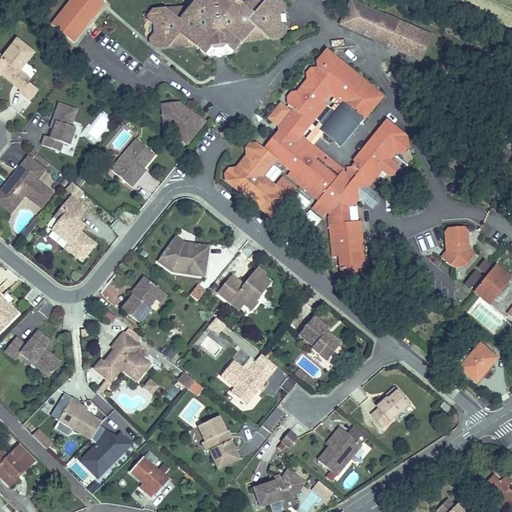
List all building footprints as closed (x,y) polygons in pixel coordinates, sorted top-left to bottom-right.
[(73,42),(104,3),(100,0),(72,0),(52,25),(73,42)] [(283,5),(278,1),(243,3),(243,0),(196,0),(196,1),(191,7),(153,10),(148,15),(149,19),(154,24),(155,33),(150,39),(150,43),(156,47),(194,45),(208,57),(230,55),(242,41),(281,38),(285,32),(285,29),(279,24),(279,15),(284,9),(283,5)] [(351,0),(340,25),(353,30),(355,26),(375,35),(373,39),(420,60),(431,36),(382,14),(380,18),(362,10),(364,6),(351,0)] [(382,14),(364,6),(362,10),(380,18),(382,14)] [(285,29),(290,23),(289,14),(284,9),(279,15),(279,24),(285,29)] [(353,30),(373,39),(375,35),(355,26),(353,30)] [(34,53),(24,46),(17,40),(2,58),(0,55),(0,73),(4,73),(16,83),(23,74),(19,71),(34,53)] [(366,276),(360,221),(350,222),(348,207),(352,206),(359,198),(358,192),(362,187),(368,187),(382,170),(387,174),(393,174),(397,170),(395,164),(390,160),(396,152),(404,152),(409,146),(407,138),(386,121),(354,161),(356,163),(352,167),(347,168),(349,175),(343,171),(344,169),(314,145),(324,133),(338,145),(343,145),(360,124),(362,126),(365,122),(363,121),(383,97),(327,51),(317,62),(318,69),(311,69),(307,74),(308,80),(298,92),(292,93),(288,98),(288,105),(295,110),(263,148),(257,143),(250,144),(247,148),(247,156),(237,168),(230,169),(226,173),(227,181),(270,216),(275,216),(297,189),(283,178),(276,186),(263,176),(276,159),(291,171),(290,172),(315,193),(313,195),(319,200),(312,208),(323,217),(328,212),(331,214),(328,217),(332,258),(339,257),(341,278),(366,276)] [(4,73),(0,73),(21,90),(28,81),(29,82),(31,80),(23,74),(16,83),(4,73)] [(29,101),(38,90),(28,81),(21,90),(19,92),(29,101)] [(59,104),(53,121),(56,122),(54,129),(51,138),(45,136),(42,145),(60,152),(63,143),(70,145),(76,128),(71,127),(77,110),(59,104)] [(162,106),(164,126),(187,144),(205,122),(189,110),(187,110),(180,104),(162,106)] [(295,110),(288,105),(286,109),(281,104),(269,119),(280,128),(295,110)] [(511,107),(507,108),(501,115),(501,123),(507,129),(506,132),(511,138),(511,107)] [(155,156),(136,140),(116,164),(123,170),(118,176),(132,188),(137,181),(135,179),(143,169),(155,156)] [(31,153),(46,166),(48,163),(33,151),(31,153)] [(12,177),(2,190),(3,198),(11,205),(19,204),(25,196),(41,209),(53,193),(37,181),(45,171),(28,157),(16,172),(19,174),(15,180),(12,177)] [(111,170),(118,176),(123,170),(116,164),(111,170)] [(146,171),(143,169),(135,179),(137,181),(146,171)] [(288,175),(313,195),(315,193),(290,172),(288,175)] [(72,182),(67,189),(78,198),(83,192),(72,182)] [(358,192),(359,198),(372,209),(382,198),(368,187),(362,187),(358,192)] [(2,190),(0,191),(0,204),(11,214),(19,204),(11,205),(3,198),(2,190)] [(86,257),(96,245),(80,232),(79,222),(89,210),(72,197),(62,209),(67,213),(53,231),(70,244),(67,248),(77,257),(80,253),(86,257)] [(56,216),(61,220),(67,213),(62,209),(56,216)] [(37,217),(30,225),(34,229),(41,221),(37,217)] [(30,225),(22,236),(26,239),(34,229),(30,225)] [(446,232),(448,250),(441,258),(452,267),(466,266),(475,256),(469,250),(467,231),(463,227),(449,228),(446,232)] [(176,238),(173,242),(183,248),(192,250),(193,245),(185,243),(176,238)] [(209,247),(193,245),(192,250),(183,248),(173,242),(162,258),(175,267),(183,268),(182,273),(205,277),(209,247)] [(83,261),(86,257),(80,253),(77,257),(83,261)] [(173,272),(182,273),(183,268),(175,267),(162,258),(159,262),(173,272)] [(490,265),(484,260),(478,268),(484,273),(490,265)] [(495,266),(474,291),(490,304),(511,278),(495,266)] [(232,276),(218,294),(230,304),(235,298),(252,311),(258,303),(256,302),(271,283),(263,277),(265,274),(258,269),(244,286),(232,276)] [(470,289),(480,276),(475,272),(465,285),(470,289)] [(160,290),(144,277),(134,290),(138,293),(135,297),(133,295),(122,309),(140,324),(151,310),(149,308),(155,299),(153,298),(160,290)] [(357,293),(367,281),(364,278),(359,285),(353,280),(348,286),(357,293)] [(189,295),(197,302),(206,290),(197,284),(189,295)] [(167,295),(160,290),(153,298),(155,299),(160,304),(167,295)] [(18,315),(0,296),(0,331),(1,332),(18,315)] [(230,304),(238,310),(239,310),(244,305),(235,298),(230,304)] [(314,316),(299,335),(314,347),(312,349),(327,361),(342,343),(331,334),(329,336),(326,333),(329,329),(314,316)] [(208,327),(218,335),(226,326),(216,318),(208,327)] [(50,377),(58,367),(41,354),(51,342),(38,332),(27,346),(16,338),(5,352),(16,360),(21,354),(50,377)] [(123,333),(112,348),(115,350),(104,363),(101,360),(94,369),(108,380),(113,373),(119,373),(122,369),(137,381),(150,365),(135,352),(132,350),(137,344),(123,333)] [(207,335),(199,345),(215,357),(222,348),(207,335)] [(453,363),(476,383),(497,359),(480,345),(473,353),(467,347),(453,363)] [(174,360),(178,350),(166,346),(162,356),(174,360)] [(41,354),(58,367),(61,362),(45,350),(41,354)] [(272,375),(277,368),(261,355),(256,362),(259,365),(272,375)] [(242,367),(244,369),(251,375),(259,365),(256,362),(251,357),(242,367)] [(263,386),(272,375),(259,365),(251,375),(244,369),(242,367),(234,361),(221,377),(234,388),(231,392),(247,405),(259,390),(263,386)] [(176,380),(196,397),(203,388),(184,371),(176,380)] [(108,380),(111,382),(119,373),(113,373),(108,380)] [(150,380),(144,387),(152,394),(158,387),(150,380)] [(106,381),(96,393),(103,400),(107,396),(102,392),(109,384),(106,381)] [(395,387),(385,396),(387,398),(397,390),(395,387)] [(410,405),(397,390),(387,398),(376,407),(378,409),(372,415),(383,428),(410,405)] [(73,429),(91,440),(99,426),(102,422),(86,412),(76,407),(78,404),(79,402),(72,398),(70,402),(64,412),(57,407),(52,416),(59,420),(59,421),(54,429),(68,437),(73,429)] [(57,407),(64,412),(70,402),(62,398),(57,407)] [(451,409),(443,403),(440,407),(447,413),(451,409)] [(87,409),(78,404),(76,407),(86,412),(87,409)] [(219,417),(213,420),(215,423),(224,427),(219,417)] [(207,452),(210,451),(218,469),(239,460),(231,441),(226,432),(224,427),(215,423),(213,420),(205,423),(206,427),(205,432),(202,434),(205,442),(202,443),(207,452)] [(198,426),(202,434),(205,432),(206,427),(205,423),(198,426)] [(97,445),(85,457),(103,474),(131,445),(120,434),(117,437),(115,440),(104,433),(106,430),(99,426),(91,440),(97,445)] [(347,434),(357,441),(363,434),(353,427),(347,434)] [(362,446),(357,441),(347,434),(340,428),(334,435),(337,438),(330,447),(318,461),(337,476),(362,446)] [(32,436),(46,450),(53,442),(39,429),(32,436)] [(115,440),(117,437),(106,430),(104,433),(115,440)] [(297,438),(290,432),(281,442),(289,448),(297,438)] [(326,445),(330,447),(337,438),(334,435),(326,445)] [(34,462),(19,446),(8,457),(0,448),(0,476),(7,484),(17,474),(19,477),(34,462)] [(157,495),(169,481),(152,466),(157,460),(148,452),(143,458),(130,472),(157,495)] [(85,457),(80,462),(98,479),(103,474),(85,457)] [(305,483),(287,471),(281,480),(282,482),(277,484),(276,482),(275,482),(254,489),(260,507),(269,504),(293,496),(294,498),(305,483)] [(351,487),(359,478),(355,473),(346,482),(351,487)] [(9,486),(19,477),(17,474),(7,484),(9,486)] [(507,488),(501,482),(495,476),(481,490),(503,511),(504,511),(511,504),(511,492),(511,493),(509,489),(507,490),(506,489),(507,488)] [(511,482),(506,477),(501,482),(507,488),(511,482)] [(333,493),(318,482),(315,486),(319,489),(318,492),(328,500),(333,493)] [(88,490),(92,495),(100,487),(96,483),(88,490)] [(154,493),(144,484),(140,488),(150,497),(154,493)] [(319,489),(315,486),(311,490),(316,494),(318,492),(319,489)] [(277,511),(296,505),(294,498),(293,496),(269,504),(271,511),(277,511)] [(437,511),(450,511),(455,508),(447,501),(437,511)]
